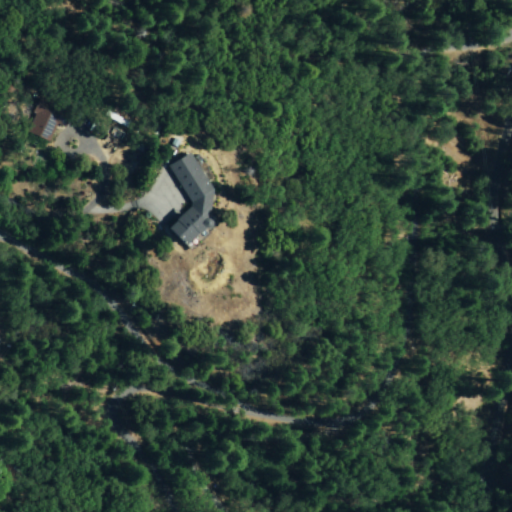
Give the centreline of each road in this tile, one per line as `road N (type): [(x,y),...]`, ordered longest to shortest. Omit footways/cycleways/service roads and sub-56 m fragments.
road 1 (residential): [(175,511),(164,482),(110,423),(125,395),(281,424),(334,425),(405,345),(426,175),(412,90),(420,65),(459,40),(511,31)]
road 2 (residential): [(505,279),(511,335),(481,511)]
